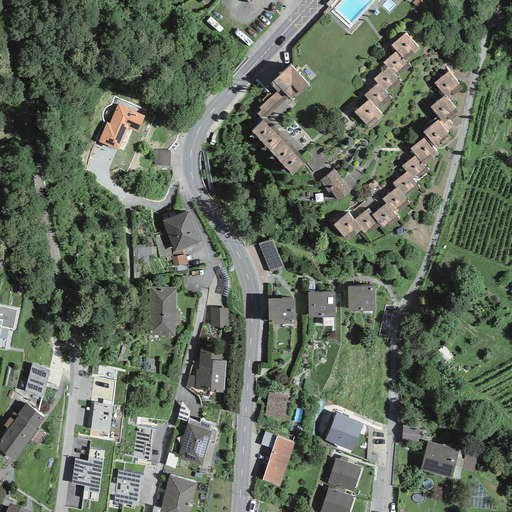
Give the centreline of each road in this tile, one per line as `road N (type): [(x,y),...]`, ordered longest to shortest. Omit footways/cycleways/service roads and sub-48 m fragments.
road 1 (residential): [(383,511),(394,328),(430,256),(497,0)]
road 2 (residential): [(0,0),(73,349),(59,511)]
road 3 (residential): [(190,168),(183,194),(212,260),(146,511)]
road 4 (secondary): [(239,511),(250,288),(190,168)]
road 5 (secondary): [(190,168),(194,140),(212,110),(312,0)]
